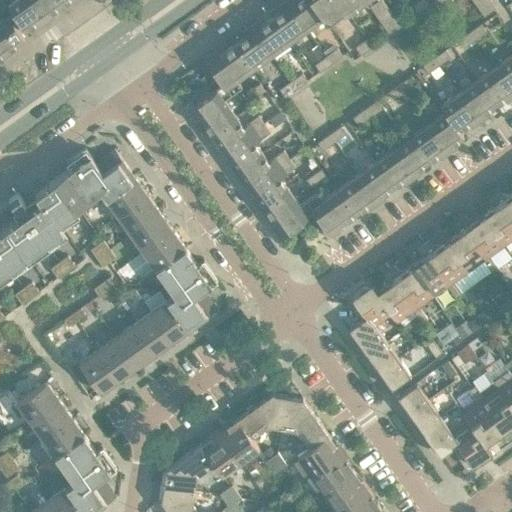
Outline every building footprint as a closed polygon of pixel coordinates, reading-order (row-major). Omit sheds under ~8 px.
[(13,0),(8,4),(16,15),(25,28),(35,21),(38,26),(47,20),(32,0),(13,0)] [(59,0),(32,0),(47,20),(55,14),(52,9),(61,2),(59,0)] [(281,10),(272,16),(289,40),(306,28),(286,0),(283,0),(277,5),(281,10)] [(286,0),(306,28),(323,15),(324,15),(313,0),(286,0)] [(313,0),(324,15),(323,15),(325,17),(343,5),(346,10),(360,0),(365,0),(389,33),(401,24),(383,0),(313,0)] [(429,5),(425,0),(418,0),(412,5),(417,13),(429,5)] [(495,6),(490,0),(473,0),(484,15),(495,6)] [(0,52),(6,49),(24,36),(21,31),(25,28),(16,15),(12,18),(11,17),(0,24),(0,52)] [(259,18),(251,24),(271,53),(289,40),(272,16),(262,23),(259,18)] [(480,23),(468,31),(474,38),(485,30),(480,23)] [(246,35),(236,41),(253,65),(271,53),(251,24),(242,30),(246,35)] [(463,46),(474,38),(468,31),(457,39),(463,46)] [(372,45),(367,37),(355,46),(361,53),(372,45)] [(204,57),(222,82),(230,93),(241,85),(236,78),(253,65),(236,41),(219,54),(216,49),(204,57)] [(342,54),(337,46),(326,54),(331,62),(342,54)] [(445,48),(433,56),(439,64),(450,55),(445,48)] [(511,53),(494,66),(511,91),(511,53)] [(331,62),(326,54),(314,63),(320,70),(331,62)] [(428,71),(439,64),(433,56),(422,64),(428,71)] [(511,91),(494,66),(476,79),(494,103),(503,96),(506,101),(511,96),(511,91)] [(302,71),(290,80),(296,87),(307,79),(302,71)] [(410,75),(399,82),(404,90),(416,82),(410,75)] [(476,79),(459,91),(480,120),(488,114),(484,109),(494,103),(476,79)] [(284,95),(296,87),(290,80),(279,88),(284,95)] [(200,115),(213,132),(236,115),(224,98),(230,93),(222,82),(187,107),(195,119),(200,115)] [(265,89),(260,82),(246,92),(251,99),(265,89)] [(393,98),(404,90),(399,82),(388,91),(393,98)] [(440,105),(445,110),(458,128),(459,128),(468,121),(471,126),(480,120),(459,91),(440,105)] [(375,100),(364,108),(369,115),(381,107),(375,100)] [(369,115),(364,108),(352,116),(358,123),(369,115)] [(445,110),(427,123),(448,152),(457,146),(453,141),(463,134),(459,128),(458,128),(445,110)] [(236,115),(213,132),(225,150),(264,122),(258,114),(243,124),(236,115)] [(264,122),(225,150),(238,168),(262,150),(255,141),(270,131),(264,122)] [(427,123),(410,135),(427,159),(436,153),(440,158),(448,152),(427,123)] [(340,125),(328,133),(334,141),(345,132),(340,125)] [(323,149),(334,141),(328,133),(317,141),(323,149)] [(410,135),(392,148),(413,177),(421,171),(418,166),(427,159),(410,135)] [(105,196),(134,175),(114,147),(95,160),(85,146),(66,160),(70,166),(35,191),(36,193),(41,199),(41,198),(57,220),(58,220),(100,190),(105,196)] [(392,148),(375,160),(392,184),(401,178),(405,183),(413,177),(392,148)] [(262,150),(238,168),(250,185),(289,157),(283,149),(268,159),(262,150)] [(289,157),(250,185),(263,203),(287,186),(280,176),(295,166),(289,157)] [(375,160),(357,173),(378,202),(386,196),(383,191),(392,184),(375,160)] [(326,175),(320,168),(307,178),(312,185),(326,175)] [(357,173),(339,186),(357,210),(366,203),(370,208),(378,202),(357,173)] [(147,192),(134,175),(105,196),(117,214),(147,192)] [(278,235),(314,210),(306,198),(299,203),(287,186),(263,203),(275,220),(270,223),(278,235)] [(357,210),(339,186),(322,198),(317,191),(306,198),(314,210),(332,235),(343,227),(340,222),(357,210)] [(487,196),(491,201),(498,202),(499,201),(511,218),(511,191),(508,194),(502,193),(499,188),(487,196)] [(64,227),(58,220),(57,220),(41,198),(41,199),(36,193),(24,202),(17,192),(8,199),(15,209),(13,210),(17,216),(6,224),(27,253),(64,227)] [(160,210),(147,192),(117,214),(130,232),(160,210)] [(489,207),(481,213),(503,243),(511,236),(511,218),(499,201),(498,202),(491,201),(489,207)] [(173,228),(160,210),(130,232),(143,250),(173,228)] [(452,221),(455,226),(463,227),(464,226),(485,256),(489,254),(503,243),(481,213),(473,219),(467,218),(464,213),(452,221)] [(6,224),(0,228),(0,272),(27,253),(6,224)] [(454,232),(446,238),(468,269),(482,258),(491,271),(497,266),(489,254),(485,256),(464,226),(463,227),(455,226),(454,232)] [(185,245),(173,228),(143,250),(156,267),(185,245)] [(103,238),(90,247),(96,256),(103,251),(109,247),(103,238)] [(416,247),(420,251),(427,252),(429,251),(450,281),(453,279),(468,269),(446,238),(438,244),(431,243),(428,238),(416,247)] [(217,307),(203,288),(217,278),(203,258),(197,263),(185,245),(156,267),(174,293),(167,297),(189,327),(217,307)] [(115,255),(109,247),(103,251),(109,260),(115,255)] [(109,260),(103,251),(96,256),(102,265),(109,260)] [(419,258),(411,264),(432,294),(447,284),(456,296),(462,291),(453,279),(450,281),(429,251),(427,252),(420,251),(419,258)] [(68,254),(59,260),(66,270),(75,264),(68,254)] [(125,277),(148,270),(144,255),(120,261),(125,277)] [(50,266),(57,276),(66,270),(59,260),(50,266)] [(381,272),(385,277),(392,278),(393,277),(415,306),(418,304),(432,294),(411,264),(403,269),(396,268),(393,263),(381,272)] [(115,281),(111,274),(102,280),(107,287),(115,281)] [(384,283),(376,288),(375,289),(391,310),(390,311),(396,320),(412,309),(420,321),(427,316),(418,304),(415,306),(393,277),(392,278),(385,277),(384,283)] [(32,280),(23,286),(30,295),(39,289),(32,280)] [(107,287),(102,280),(93,286),(98,293),(107,287)] [(347,301),(352,309),(360,304),(373,322),(374,322),(390,311),(391,310),(375,289),(376,288),(370,280),(347,296),(347,301)] [(120,287),(115,281),(107,287),(111,293),(120,287)] [(21,302),(30,295),(23,286),(14,292),(21,302)] [(103,299),(111,293),(107,287),(98,293),(103,299)] [(189,327),(167,297),(150,310),(171,340),(189,327)] [(360,304),(352,309),(359,319),(349,327),(370,356),(389,343),(374,322),(373,322),(360,304)] [(80,306),(71,312),(76,319),(85,312),(80,306)] [(171,340),(150,310),(132,323),(153,352),(171,340)] [(511,310),(502,317),(507,324),(511,320),(511,310)] [(71,312),(63,318),(68,325),(76,319),(71,312)] [(153,352),(132,323),(115,335),(136,365),(153,352)] [(456,333),(449,338),(453,344),(461,339),(456,333)] [(136,365),(115,335),(97,348),(118,377),(136,365)] [(441,351),(432,338),(426,343),(435,355),(441,351)] [(389,343),(370,356),(391,386),(410,373),(389,343)] [(411,366),(425,355),(417,344),(402,355),(411,366)] [(118,377),(97,348),(79,361),(100,391),(118,377)] [(447,358),(441,363),(450,376),(456,371),(447,358)] [(511,361),(510,358),(504,363),(508,369),(493,379),(511,405),(511,361)] [(16,401),(29,419),(59,398),(46,379),(16,401)] [(511,421),(511,405),(493,379),(479,389),(484,396),(480,398),(502,428),(500,429),(499,436),(502,441),(511,433),(511,429),(510,428),(511,422),(511,421)] [(397,394),(418,424),(437,411),(416,381),(397,394)] [(502,428),(480,398),(484,396),(479,389),(475,383),(468,388),(477,400),(462,411),(468,420),(469,419),(485,441),(486,440),(493,435),(499,436),(500,429),(502,428)] [(272,391),(236,417),(250,436),(251,436),(268,424),(282,426),(287,395),(273,392),(272,391)] [(301,397),(287,395),(282,426),(296,428),(308,446),(309,447),(328,432),(302,396),(301,397)] [(59,398),(29,419),(42,436),(72,415),(59,398)] [(437,411),(418,424),(440,454),(450,447),(457,456),(465,451),(452,432),(452,431),(437,411)] [(72,415),(42,436),(54,454),(84,433),(72,415)] [(236,417),(218,429),(240,460),(259,447),(251,436),(250,436),(236,417)] [(468,420),(452,431),(452,432),(465,451),(457,456),(463,464),(468,465),(492,449),(486,440),(485,441),(469,419),(468,420)] [(218,429),(201,442),(214,461),(214,462),(222,473),(240,460),(218,429)] [(328,432),(309,447),(308,446),(297,454),(310,472),(341,450),(328,432)] [(84,433),(54,454),(73,480),(66,484),(85,511),(90,511),(115,494),(102,475),(116,465),(102,445),(96,450),(84,433)] [(197,474),(214,462),(214,461),(201,442),(165,468),(166,469),(163,482),(194,487),(197,474)] [(6,449),(0,453),(0,454),(6,462),(13,457),(6,449)] [(341,450),(310,472),(323,490),(353,468),(341,450)] [(274,472),(286,463),(277,451),(265,460),(274,472)] [(19,466),(13,457),(6,462),(12,471),(19,466)] [(12,471),(6,462),(0,466),(0,467),(6,475),(12,471)] [(353,468),(323,490),(335,508),(366,486),(353,468)] [(0,485),(5,491),(22,479),(17,472),(0,485)] [(198,511),(192,502),(194,487),(163,482),(161,497),(160,498),(169,511),(198,511)] [(85,511),(66,484),(49,497),(59,511),(85,511)] [(228,505),(240,496),(232,484),(219,492),(228,505)] [(366,486),(335,508),(338,511),(366,511),(378,503),(366,486)] [(59,511),(49,497),(31,510),(32,511),(59,511)] [(286,501),(278,506),(282,511),(291,511),(293,511),(286,501)] [(384,511),(378,503),(366,511),(384,511)]
